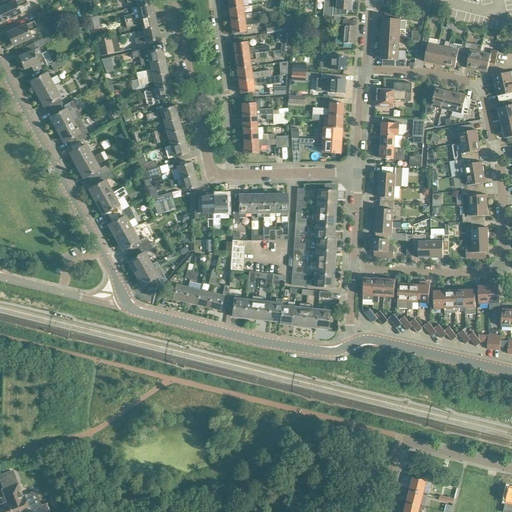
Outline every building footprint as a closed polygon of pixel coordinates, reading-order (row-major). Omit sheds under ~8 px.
[(24,0),(17,0),(5,6),(0,8),(0,18),(2,23),(20,14),(17,8),(27,3),(24,0)] [(227,0),(228,8),(242,6),(241,0),(227,0)] [(325,0),(326,2),(332,3),(332,9),(349,10),(349,0),(325,0)] [(124,18),(125,22),(154,15),(152,4),(137,7),(131,8),(132,14),(124,16),(124,18)] [(228,8),(230,21),(263,16),(263,11),(243,14),(242,6),(228,8)] [(52,13),(49,7),(36,13),(39,19),(52,13)] [(382,19),(382,29),(400,30),(400,29),(406,30),(406,21),(401,20),(401,14),(388,13),(387,19),(382,19)] [(141,24),(142,30),(157,27),(154,15),(125,22),(126,28),(141,24)] [(263,16),(230,21),(232,34),(246,32),(245,25),(261,23),(260,18),(264,17),(263,16)] [(282,29),(281,44),(280,55),(292,54),(295,28),(297,28),(297,19),(283,21),(283,29),(282,29)] [(91,20),(85,22),(86,25),(88,31),(89,31),(94,30),(91,20)] [(341,43),(352,44),(354,45),(356,22),(343,21),(342,28),(341,43)] [(33,22),(16,29),(7,33),(13,46),(31,38),(28,32),(36,28),(33,22)] [(266,26),(267,34),(280,32),(279,24),(266,26)] [(157,27),(142,30),(144,37),(134,39),(136,45),(145,42),(145,43),(160,39),(157,27)] [(94,30),(89,31),(91,37),(98,36),(97,29),(94,30)] [(382,29),(381,39),(400,40),(400,30),(382,29)] [(414,37),(414,41),(419,42),(420,42),(422,34),(414,34),(414,37)] [(52,42),(49,36),(29,45),(31,51),(18,57),(17,58),(17,59),(17,60),(17,61),(17,62),(18,62),(18,63),(19,63),(20,63),(24,70),(31,67),(34,72),(47,66),(41,54),(36,56),(33,51),(52,42)] [(425,62),(434,64),(438,46),(439,46),(440,40),(429,38),(424,37),(419,58),(420,59),(420,56),(426,57),(425,62)] [(96,41),(100,56),(114,53),(110,38),(96,41)] [(381,39),(381,50),(399,50),(400,40),(381,39)] [(233,44),(235,56),(255,53),(259,53),(265,52),(268,51),(268,52),(269,52),(268,45),(248,48),(247,42),(233,44)] [(467,68),(476,70),(480,52),(481,46),(466,42),(464,49),(461,62),(468,64),(467,68)] [(434,64),(444,66),(448,48),(449,43),(445,43),(444,47),(439,46),(438,46),(434,64)] [(457,61),(461,62),(464,49),(461,49),(462,46),(449,43),(448,48),(444,66),(455,68),(457,61)] [(150,64),(164,61),(162,49),(151,52),(150,48),(143,50),(143,53),(139,54),(138,51),(131,53),(133,58),(139,57),(141,66),(150,64)] [(399,50),(381,50),(380,60),(385,60),(385,66),(382,66),(406,68),(406,60),(398,60),(399,50)] [(480,52),(476,70),(487,73),(489,63),(495,64),(498,51),(492,50),(491,55),(480,52)] [(255,53),(235,56),(237,68),(250,66),(250,60),(256,59),(255,53)] [(320,69),(335,69),(345,70),(346,57),(336,56),(329,56),(329,63),(320,62),(320,69)] [(62,58),(50,64),(54,71),(66,64),(62,58)] [(133,78),(133,80),(167,73),(164,61),(150,64),(151,69),(136,73),(137,77),(133,78)] [(292,64),(291,72),(305,72),(306,65),(292,64)] [(250,66),(237,68),(238,81),(258,78),(257,72),(251,73),(250,66)] [(305,72),(291,72),(291,81),(305,81),(305,72)] [(493,76),(495,86),(511,82),(511,76),(511,72),(493,76)] [(39,77),(30,82),(37,94),(53,86),(60,82),(57,76),(49,80),(46,73),(39,77)] [(154,82),(155,88),(170,85),(167,73),(133,80),(135,90),(148,87),(147,83),(154,82)] [(258,78),(238,81),(240,94),(254,92),(253,86),(266,84),(266,85),(280,83),(279,75),(272,76),(269,77),(262,78),(258,78)] [(326,92),(334,93),(344,93),(345,80),(327,79),(327,85),(319,85),(318,91),(326,92)] [(502,95),(504,101),(511,99),(511,82),(495,86),(498,97),(502,95)] [(394,91),(378,90),(378,92),(376,92),(376,106),(385,106),(385,107),(394,108),(394,100),(411,101),(412,83),(394,83),(394,91)] [(170,85),(155,88),(145,90),(148,106),(159,104),(158,100),(172,97),(170,85)] [(53,86),(37,94),(44,107),(48,105),(51,110),(63,104),(53,86)] [(273,87),(273,95),(285,94),(286,87),(273,87)] [(436,107),(441,109),(446,91),(436,89),(435,95),(428,93),(427,97),(427,103),(425,115),(428,114),(429,114),(431,113),(433,111),(435,110),(436,107)] [(441,109),(451,111),(455,93),(446,91),(441,109)] [(455,93),(451,111),(458,113),(468,115),(468,114),(472,115),(473,111),(474,111),(478,108),(477,101),(472,100),(471,100),(471,102),(465,101),(466,96),(455,93)] [(288,96),(288,103),(304,104),(305,97),(288,96)] [(242,111),(242,116),(256,115),(256,116),(266,115),(279,114),(278,110),(273,110),(273,109),(259,109),(259,103),(259,99),(254,99),(255,103),(241,104),(241,105),(239,106),(239,110),(242,111)] [(498,108),(500,119),(511,115),(511,99),(504,101),(505,107),(498,108)] [(319,115),(328,115),(342,116),(343,103),(329,103),(329,109),(312,107),(312,114),(319,115)] [(54,116),(50,118),(57,130),(72,122),(63,104),(51,110),(54,116)] [(164,122),(178,118),(175,107),(146,115),(147,121),(162,116),(164,122)] [(124,115),(125,122),(135,121),(133,113),(124,115)] [(287,123),(287,114),(286,113),(279,114),(266,115),(266,121),(273,120),(273,124),(287,123)] [(242,116),(243,129),(257,128),(256,116),(256,115),(242,116)] [(328,115),(328,127),(342,128),(342,116),(328,115)] [(511,115),(500,119),(503,128),(511,126),(511,115)] [(72,122),(57,130),(64,143),(67,141),(70,146),(82,140),(89,136),(79,118),(72,122)] [(167,134),(181,130),(178,118),(164,122),(167,134)] [(414,119),(413,136),(423,137),(425,120),(414,119)] [(382,123),(382,135),(402,136),(403,124),(382,123)] [(458,127),(461,143),(478,140),(477,130),(472,131),(471,125),(474,125),(473,124),(458,127)] [(511,126),(503,128),(505,139),(510,138),(511,143),(508,144),(509,144),(511,143),(511,126)] [(243,129),(244,141),(258,140),(258,141),(263,140),(262,127),(257,128),(243,129)] [(318,134),(317,140),(341,141),(342,128),(328,127),(327,134),(318,134)] [(290,129),(291,138),(299,139),(298,129),(290,129)] [(167,134),(171,145),(185,141),(181,130),(167,134)] [(382,135),(381,146),(402,147),(402,136),(382,135)] [(275,137),(276,140),(276,148),(288,147),(288,136),(275,137)] [(341,141),(317,140),(299,139),(291,138),(292,153),(299,152),(299,145),(321,147),(321,153),(340,154),(341,141)] [(73,151),(70,153),(76,166),(92,157),(82,140),(70,146),(73,151)] [(258,140),(244,141),(244,154),(258,153),(258,146),(268,146),(267,140),(263,140),(258,141),(258,140)] [(453,145),(455,161),(476,157),(476,152),(480,151),(478,140),(461,143),(453,145)] [(171,145),(164,147),(168,159),(174,157),(174,158),(188,154),(185,141),(171,145)] [(402,147),(381,146),(380,159),(403,160),(404,148),(402,148),(402,147)] [(92,157),(76,166),(83,179),(87,177),(90,182),(110,171),(107,165),(98,169),(96,165),(104,161),(100,153),(92,157)] [(141,172),(157,167),(155,160),(146,163),(143,154),(136,156),(141,172)] [(422,167),(422,157),(410,157),(410,166),(422,167)] [(458,177),(459,177),(484,172),(482,162),(477,163),(476,157),(455,161),(458,177)] [(177,167),(180,179),(194,175),(191,163),(177,167)] [(159,167),(157,167),(141,172),(143,179),(161,173),(159,167)] [(395,186),(395,187),(401,187),(402,169),(385,167),(385,173),(379,173),(378,185),(395,186)] [(93,187),(89,189),(96,202),(111,193),(105,181),(113,177),(110,171),(90,182),(93,187)] [(459,177),(462,191),(482,189),(481,184),(486,183),(484,172),(459,177)] [(194,175),(180,179),(170,182),(172,188),(182,185),(184,191),(198,187),(194,175)] [(383,203),(394,204),(395,187),(395,186),(378,185),(378,197),(383,198),(383,203)] [(111,193),(96,202),(103,214),(107,212),(109,218),(121,211),(121,210),(116,201),(127,195),(123,187),(111,193)] [(462,191),(462,206),(487,205),(487,195),(482,195),(482,189),(462,191)] [(318,197),(318,202),(335,203),(336,191),(314,190),(313,196),(318,197)] [(170,192),(151,198),(153,205),(172,199),(170,192)] [(213,196),(208,196),(208,193),(201,193),(201,196),(200,196),(200,198),(200,214),(207,214),(207,227),(213,227),(213,225),(213,224),(213,196)] [(238,196),(238,202),(239,202),(239,217),(245,217),(245,213),(251,213),(251,195),(238,196)] [(263,195),(251,195),(251,213),(257,212),(257,217),(264,217),(263,195)] [(275,195),(263,195),(264,217),(269,217),(269,212),(275,212),(275,195)] [(287,195),(275,195),(275,212),(281,212),(281,217),(287,217),(287,195)] [(226,196),(213,196),(213,224),(213,225),(220,225),(220,219),(228,218),(228,215),(228,208),(226,208),(226,196)] [(198,198),(190,198),(191,212),(191,220),(198,219),(198,214),(200,214),(200,198),(198,198)] [(172,199),(153,205),(158,216),(176,210),(172,199)] [(313,207),(313,214),(335,215),(335,203),(318,202),(317,207),(313,207)] [(376,221),(393,222),(394,204),(383,203),(382,209),(377,209),(376,221)] [(463,222),(471,222),(483,222),(483,216),(488,216),(487,205),(462,206),(463,222)] [(112,223),(109,225),(116,238),(131,229),(127,222),(135,218),(129,207),(121,211),(109,218),(112,223)] [(316,222),(316,226),(334,227),(335,215),(313,214),(312,222),(316,222)] [(407,241),(412,241),(412,236),(407,236),(407,234),(396,234),(396,232),(394,230),(392,230),(393,222),(376,221),(375,233),(378,233),(378,239),(389,240),(392,240),(407,241)] [(471,222),(471,240),(488,239),(488,228),(483,228),(483,222),(471,222)] [(131,229),(116,238),(123,250),(126,248),(129,254),(149,243),(146,237),(140,224),(138,225),(131,229)] [(431,241),(431,258),(443,258),(443,253),(449,253),(449,243),(449,226),(445,224),(445,235),(437,235),(437,241),(431,241)] [(311,238),(313,238),(333,239),(334,227),(316,226),(316,232),(312,231),(311,238)] [(264,241),(264,235),(258,235),(258,230),(251,230),(251,241),(258,241),(264,241)] [(269,235),(264,235),(264,241),(275,240),(275,230),(269,230),(269,235)] [(282,230),(275,230),(275,240),(288,240),(288,235),(282,235),(282,230)] [(419,258),(431,258),(431,241),(425,242),(425,236),(412,236),(412,241),(412,253),(419,253),(419,258)] [(317,244),(317,250),(334,251),(335,239),(333,239),(313,238),(313,244),(317,244)] [(388,246),(389,240),(378,239),(372,239),(371,251),(376,252),(376,257),(394,258),(394,246),(388,246)] [(488,239),(471,240),(472,249),(466,249),(466,259),(484,258),(484,252),(489,252),(488,239)] [(214,240),(208,240),(202,240),(203,252),(214,252),(214,240)] [(132,259),(128,261),(135,274),(151,265),(144,253),(152,248),(149,243),(129,254),(132,259)] [(312,256),(312,262),(334,263),(334,251),(317,250),(317,256),(312,256)] [(151,265),(135,274),(142,286),(146,284),(149,290),(161,283),(162,285),(166,281),(163,274),(156,262),(151,265)] [(316,268),(315,274),(333,275),(334,263),(312,262),(311,268),(316,268)] [(185,278),(190,280),(192,271),(193,265),(188,264),(185,278)] [(302,273),(292,272),(291,285),(332,288),(333,275),(315,274),(315,280),(310,279),(310,280),(305,280),(305,274),(302,273)] [(373,300),(373,296),(374,279),(364,278),(363,296),(364,296),(363,299),(367,300),(373,300)] [(374,279),(373,296),(374,296),(373,303),(378,303),(378,297),(384,297),(385,279),(374,279)] [(396,280),(385,279),(384,297),(395,298),(396,280)] [(420,285),(419,285),(418,303),(429,304),(430,282),(420,282),(420,285)] [(172,300),(185,303),(188,287),(176,284),(172,300)] [(397,308),(407,309),(409,284),(399,284),(397,308)] [(409,284),(407,309),(413,309),(413,303),(418,303),(419,285),(409,284)] [(221,305),(227,306),(228,293),(229,293),(229,286),(224,285),(222,295),(211,293),(207,308),(220,311),(221,305)] [(489,286),(489,304),(490,311),(500,311),(499,285),(489,286)] [(479,304),(489,304),(489,286),(478,286),(479,304)] [(185,303),(196,305),(200,290),(188,287),(185,303)] [(196,305),(207,308),(211,293),(200,290),(196,305)] [(455,308),(465,308),(464,290),(454,291),(455,308)] [(464,290),(465,308),(465,315),(476,314),(475,308),(476,308),(475,290),(464,290)] [(319,297),(331,299),(332,293),(319,291),(319,297)] [(434,309),(446,309),(445,291),(434,291),(434,309)] [(455,313),(455,308),(454,291),(445,291),(446,309),(446,314),(455,313)] [(232,316),(244,318),(246,300),(240,299),(241,295),(229,293),(228,293),(227,306),(227,310),(232,310),(232,316)] [(244,318),(256,319),(258,297),(252,296),(252,301),(246,300),(244,318)] [(256,319),(267,320),(269,303),(264,302),(265,297),(258,297),(256,319)] [(267,320),(279,322),(282,302),(283,300),(276,299),(275,304),(269,303),(267,320)] [(279,324),(291,325),(293,308),(288,307),(288,302),(282,302),(279,322),(279,324)] [(291,325),(303,327),(306,304),(299,304),(299,309),(293,308),(291,325)] [(303,327),(315,328),(317,311),(312,310),(312,305),(306,304),(303,327)] [(317,311),(315,328),(328,329),(330,307),(324,306),(323,311),(317,311)] [(373,323),(378,319),(375,315),(370,309),(365,313),(368,317),(373,323)] [(501,327),(511,328),(511,322),(511,309),(502,309),(501,327)] [(375,315),(378,319),(383,325),(388,321),(380,311),(375,315)] [(397,328),(402,324),(399,321),(394,314),(389,318),(397,328)] [(412,327),(409,323),(404,317),(399,321),(402,324),(407,331),(412,327)] [(409,323),(412,327),(417,333),(423,329),(415,319),(409,323)] [(431,336),(436,332),(434,329),(429,322),(423,326),(431,336)] [(442,339),(447,335),(444,331),(439,324),(434,329),(436,332),(442,339)] [(444,331),(447,335),(452,341),(457,337),(451,329),(449,327),(444,331)] [(476,347),(481,342),(479,339),(473,332),(471,329),(465,333),(468,336),(471,340),(476,347)] [(466,344),(471,340),(468,336),(465,333),(463,330),(458,334),(466,344)] [(487,349),(494,350),(494,337),(479,336),(479,339),(481,342),(488,343),(487,349)] [(3,505),(0,505),(0,511),(49,511),(46,503),(40,505),(29,510),(24,497),(22,497),(12,471),(0,475),(0,478),(4,489),(2,490),(5,496),(7,503),(3,505)] [(413,477),(410,490),(423,493),(426,480),(413,477)] [(511,511),(511,486),(509,486),(503,511),(511,511)] [(410,490),(407,502),(420,506),(423,493),(410,490)] [(407,502),(404,511),(418,511),(420,506),(407,502)]
